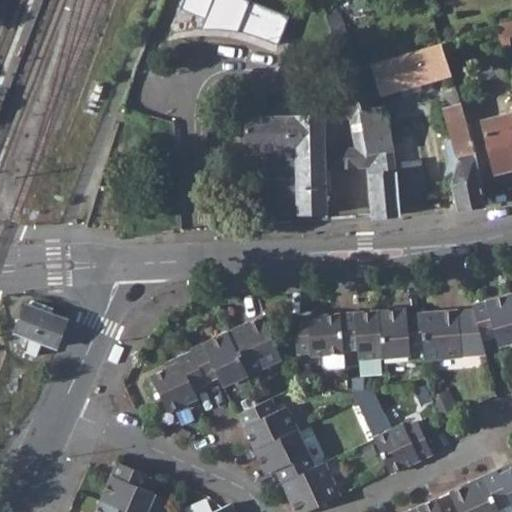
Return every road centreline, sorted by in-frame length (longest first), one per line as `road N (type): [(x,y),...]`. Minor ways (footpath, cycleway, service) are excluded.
road 1 (residential): [(119,264),(423,251),(511,232)]
road 2 (residential): [(263,511),(238,484),(61,407)]
road 3 (residential): [(335,511),(511,432)]
road 4 (residential): [(61,407),(119,264)]
